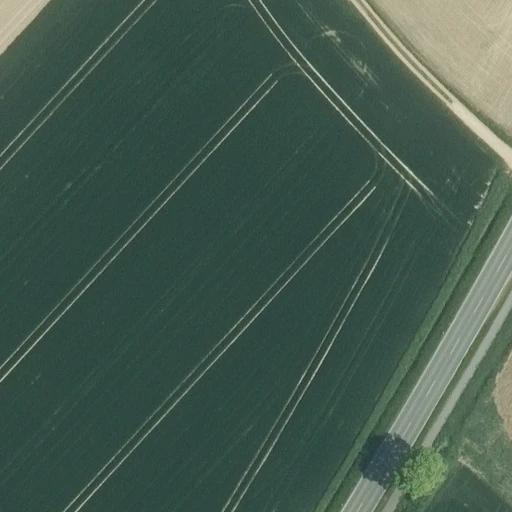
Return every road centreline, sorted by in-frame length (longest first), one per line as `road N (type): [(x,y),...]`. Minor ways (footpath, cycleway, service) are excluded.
road 1 (secondary): [(355,511),(511,241)]
road 2 (track): [(511,161),(359,0)]
